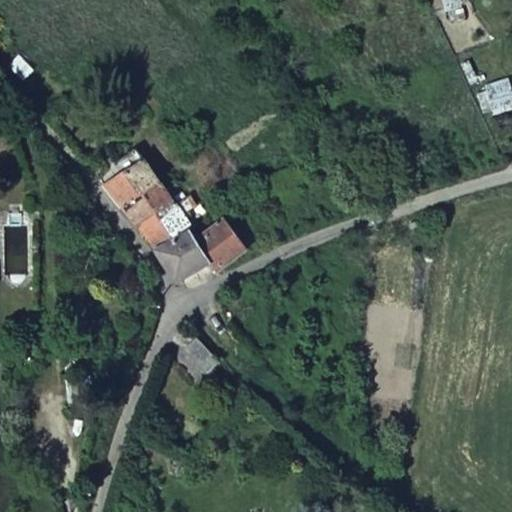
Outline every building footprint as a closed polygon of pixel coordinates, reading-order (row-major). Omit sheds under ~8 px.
[(144,146),(106,174),(136,212),(165,249),(196,229),(180,203),(191,195),(178,175),(167,183),(144,146)] [(207,222),(196,229),(218,258),(217,259),(225,273),(265,238),(256,226),(243,236),(234,221),(216,234),(207,222)] [(196,229),(165,249),(188,279),(217,259),(218,258),(196,229)] [(276,247),(287,241),(281,235),(272,242),(276,247)] [(216,378),(231,361),(206,336),(190,352),(216,378)]
